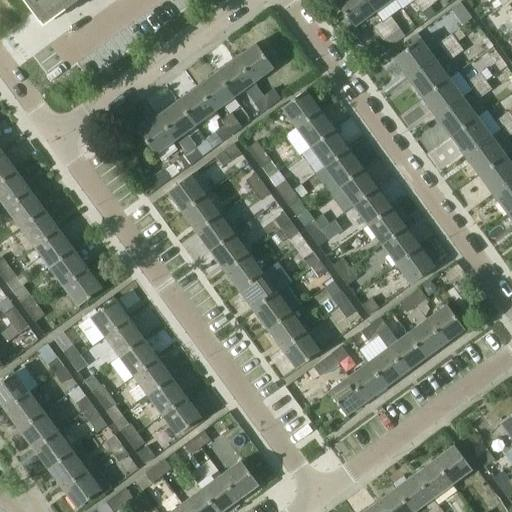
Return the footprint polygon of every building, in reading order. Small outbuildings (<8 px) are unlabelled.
[(27,0),(41,19),(67,0),(27,0)] [(364,0),(337,0),(335,1),(354,27),(374,13),(364,0)] [(364,0),(374,13),(391,0),(364,0)] [(412,0),(422,13),(430,7),(424,0),(412,0)] [(498,0),(492,5),(496,10),(501,5),(498,0)] [(511,0),(498,0),(501,5),(504,8),(511,1),(511,0)] [(382,22),(391,35),(399,29),(390,16),(382,22)] [(383,41),(391,35),(382,22),(374,28),(383,41)] [(444,52),(457,43),(451,35),(439,44),(444,52)] [(408,78),(434,59),(419,40),(393,59),(408,78)] [(462,51),(457,43),(444,52),(450,60),(462,51)] [(235,59),(252,83),(272,68),(255,44),(235,59)] [(252,83),(235,59),(216,73),(233,97),(252,83)] [(422,98),(448,79),(434,59),(408,78),(422,98)] [(233,97),(216,73),(196,87),(214,111),(233,97)] [(473,90),(485,82),(480,74),(467,82),(473,90)] [(436,117),(462,98),(448,79),(422,98),(436,117)] [(491,90),(485,82),(473,90),(478,99),(491,90)] [(214,111),(196,87),(177,102),(194,125),(214,111)] [(262,96),(269,106),(278,99),(271,89),(262,96)] [(295,128),(319,110),(304,90),(280,108),(295,128)] [(259,113),(269,106),(262,96),(252,104),(259,113)] [(450,136),(476,117),(462,98),(436,117),(450,136)] [(194,125),(177,102),(157,116),(175,140),(194,125)] [(309,147),(333,130),(319,110),(295,128),(309,147)] [(500,130),(511,122),(511,117),(508,113),(495,123),(500,130)] [(229,114),(220,120),(231,134),(240,128),(229,114)] [(155,154),(175,140),(157,116),(137,131),(155,154)] [(476,117),(450,136),(465,156),(491,137),(476,117)] [(213,132),(204,139),(211,149),(220,142),(231,134),(220,120),(220,121),(223,125),(213,132)] [(511,133),(511,122),(500,130),(506,138),(511,133)] [(324,167),(347,150),(333,130),(309,147),(324,167)] [(479,175),(505,156),(491,137),(465,156),(479,175)] [(246,149),(253,159),(262,152),(255,142),(246,149)] [(232,144),(222,151),(230,161),(239,154),(232,144)] [(185,153),(192,163),(201,156),(193,147),(185,153)] [(338,187),(362,169),(347,150),(324,167),(338,187)] [(0,183),(16,172),(1,152),(0,153),(0,183)] [(262,152),(253,159),(260,169),(270,162),(262,152)] [(181,171),(192,163),(185,153),(174,161),(181,171)] [(493,194),(511,180),(511,165),(505,156),(479,175),(493,194)] [(173,164),(165,170),(171,179),(179,173),(173,164)] [(352,206),(376,189),(362,169),(338,187),(352,206)] [(165,170),(148,182),(154,191),(171,179),(165,170)] [(0,200),(6,209),(30,191),(16,172),(0,183),(0,200)] [(251,191),(261,183),(254,174),(244,181),(251,191)] [(181,212),(204,195),(190,175),(166,192),(181,212)] [(507,214),(511,210),(511,180),(493,194),(507,214)] [(274,188),(281,198),(291,191),(284,181),(274,188)] [(268,193),(261,183),(251,191),(259,201),(268,193)] [(367,226),(390,208),(376,189),(352,206),(367,226)] [(20,228),(44,211),(30,191),(6,209),(20,228)] [(291,191),(281,198),(289,208),(298,201),(291,191)] [(195,232),(219,214),(204,195),(181,212),(195,232)] [(381,245),(405,228),(390,208),(367,226),(381,245)] [(34,248),(59,230),(44,211),(20,228),(34,248)] [(280,230),(290,222),(283,213),(273,220),(280,230)] [(209,251),(233,234),(219,214),(195,232),(209,251)] [(303,227),(310,237),(320,230),(313,220),(303,227)] [(297,232),(290,222),(280,230),(287,240),(297,232)] [(395,265),(419,247),(405,228),(381,245),(395,265)] [(49,267),(73,250),(59,230),(34,248),(49,267)] [(320,230),(310,237),(317,247),(327,240),(320,230)] [(224,271),(247,253),(233,234),(209,251),(224,271)] [(434,267),(419,247),(395,265),(410,285),(434,267)] [(63,287),(87,269),(73,250),(49,267),(63,287)] [(308,269),(318,261),(311,252),(302,259),(308,269)] [(238,290),(262,273),(247,253),(224,271),(238,290)] [(0,258),(0,272),(9,267),(2,257),(0,258)] [(332,266),(339,276),(349,269),(341,259),(332,266)] [(326,272),(318,261),(308,269),(316,279),(326,272)] [(9,267),(0,272),(0,274),(6,284),(16,276),(9,267)] [(87,269),(63,287),(78,307),(102,289),(87,269)] [(349,269),(339,276),(346,286),(356,279),(349,269)] [(252,310),(276,292),(262,273),(238,290),(252,310)] [(458,285),(448,292),(461,312),(471,304),(458,285)] [(276,292),(252,310),(266,329),(290,312),(299,305),(285,286),(276,292)] [(418,289),(408,296),(415,306),(425,299),(418,289)] [(445,290),(439,294),(447,305),(453,301),(445,290)] [(337,307),(347,300),(340,291),(330,298),(337,307)] [(21,303),(28,313),(37,306),(31,296),(21,303)] [(415,306),(408,296),(399,303),(406,313),(415,306)] [(368,316),(378,309),(370,299),(361,306),(368,316)] [(105,337),(129,320),(114,300),(90,317),(105,337)] [(354,311),(347,300),(337,307),(344,318),(354,311)] [(425,320),(443,343),(463,329),(445,305),(425,320)] [(37,306),(28,313),(35,323),(45,316),(37,306)] [(11,324),(21,317),(15,308),(5,315),(11,324)] [(281,349),(304,331),(290,312),(266,329),(281,349)] [(29,327),(21,317),(11,324),(12,325),(19,334),(29,327)] [(379,317),(369,325),(376,334),(386,327),(379,317)] [(119,357),(143,340),(129,320),(105,337),(119,357)] [(406,334),(424,358),(443,343),(425,320),(406,334)] [(12,325),(0,333),(0,337),(5,345),(19,334),(12,325)] [(376,334),(369,325),(360,332),(367,341),(376,334)] [(319,351),(304,331),(281,349),(295,369),(319,351)] [(386,348),(404,372),(424,358),(406,334),(386,348)] [(377,336),(358,351),(367,363),(385,387),(404,372),(386,348),(377,336)] [(133,376),(157,359),(143,340),(119,357),(133,376)] [(63,353),(70,363),(80,355),(73,345),(63,353)] [(340,346),(330,353),(337,363),(347,356),(340,346)] [(337,363),(330,353),(312,367),(319,376),(337,363)] [(80,355),(70,363),(77,372),(87,365),(80,355)] [(54,374),(64,367),(57,357),(47,364),(54,374)] [(148,396),(171,379),(157,359),(133,376),(148,396)] [(347,377),(365,401),(385,387),(367,363),(347,377)] [(71,376),(64,367),(54,374),(61,384),(71,376)] [(0,403),(5,410),(29,392),(14,372),(0,382),(0,403)] [(345,416),(365,401),(347,377),(327,392),(345,416)] [(162,415),(186,398),(171,379),(148,396),(162,415)] [(92,392),(99,402),(109,394),(101,384),(92,392)] [(19,429),(43,412),(29,392),(5,410),(19,429)] [(109,394),(99,402),(106,411),(115,404),(109,394)] [(83,413),(92,406),(85,396),(76,403),(83,413)] [(200,418),(186,398),(162,415),(177,435),(200,418)] [(99,416),(92,406),(83,413),(90,423),(99,416)] [(43,412),(19,429),(34,449),(58,431),(43,412)] [(511,440),(511,412),(499,422),(511,440)] [(120,431),(127,441),(137,434),(130,424),(120,431)] [(48,468),(72,451),(58,431),(34,449),(48,468)] [(203,431),(193,438),(200,448),(210,440),(203,431)] [(137,434),(127,441),(134,450),(144,443),(137,434)] [(111,452),(121,445),(114,435),(104,442),(111,452)] [(200,448),(193,438),(183,445),(191,454),(200,448)] [(128,455),(121,445),(111,452),(118,462),(128,455)] [(433,460),(451,484),(471,469),(453,445),(433,460)] [(154,457),(147,447),(137,454),(144,464),(154,457)] [(486,449),(476,456),(483,466),(493,459),(486,449)] [(62,488),(86,470),(72,451),(48,468),(62,488)] [(164,459),(154,467),(161,476),(171,469),(164,459)] [(433,460),(414,474),(431,498),(451,484),(433,460)] [(241,461),(221,476),(238,499),(258,484),(241,461)] [(161,476),(154,467),(144,473),(152,483),(161,476)] [(101,490),(86,470),(62,488),(77,508),(101,490)] [(492,478),(499,488),(509,480),(501,470),(492,478)] [(414,474),(394,488),(411,511),(412,511),(431,498),(414,474)] [(221,476),(201,490),(217,511),(219,511),(238,499),(221,476)] [(511,485),(509,480),(499,488),(506,497),(511,492),(511,485)] [(108,485),(101,490),(104,495),(111,490),(108,485)] [(125,488),(115,495),(122,505),(132,497),(125,488)] [(411,511),(394,488),(375,503),(381,511),(411,511)] [(217,511),(201,490),(181,504),(187,511),(217,511)] [(122,505),(115,495),(105,502),(113,511),(122,505)] [(381,511),(375,503),(361,511),(381,511)]
